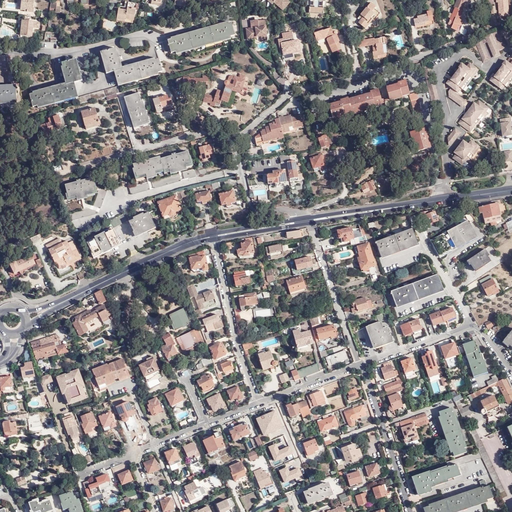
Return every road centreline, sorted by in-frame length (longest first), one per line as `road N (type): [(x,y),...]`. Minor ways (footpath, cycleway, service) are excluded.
road 1 (residential): [(478,0),(478,24),(465,37),(294,91),(240,137)]
road 2 (residential): [(0,49),(67,51),(226,18)]
road 3 (primary): [(511,189),(310,220)]
road 4 (residential): [(214,236),(256,402)]
road 5 (primary): [(214,236),(58,303)]
road 6 (residential): [(240,137),(204,134),(83,166)]
road 7 (residential): [(361,362),(410,511)]
road 8 (residential): [(310,220),(359,363)]
road 9 (residential): [(240,137),(252,206),(291,210),(305,221)]
